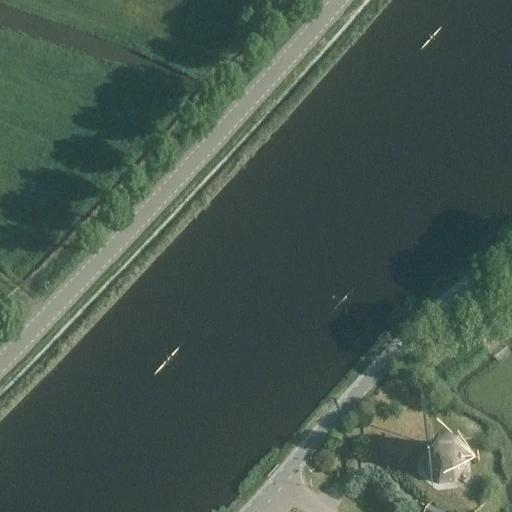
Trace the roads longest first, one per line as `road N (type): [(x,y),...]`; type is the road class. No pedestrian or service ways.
road 1 (tertiary): [(0,367),(337,0)]
road 2 (unclassified): [(279,480),(397,349),(511,252)]
